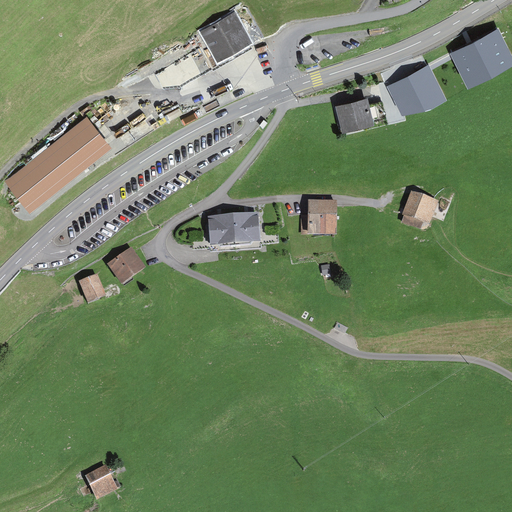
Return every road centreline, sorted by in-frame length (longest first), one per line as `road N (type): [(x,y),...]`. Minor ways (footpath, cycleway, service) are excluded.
road 1 (tertiary): [(0,281),(91,196),(200,127),(289,88)]
road 2 (tertiary): [(289,88),(404,49),(495,0)]
road 3 (residential): [(421,0),(300,29),(285,48),(289,88)]
